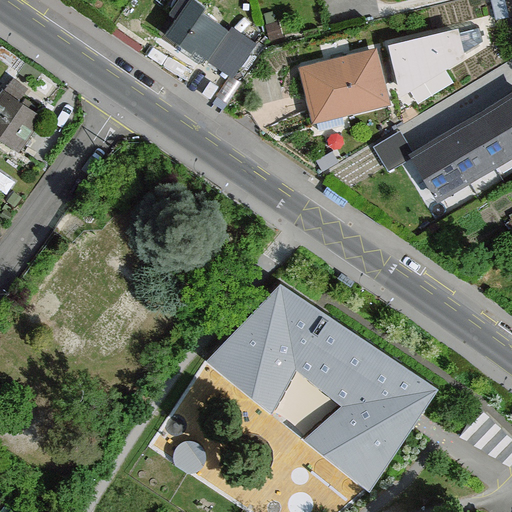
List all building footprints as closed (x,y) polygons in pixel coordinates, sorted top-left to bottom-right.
[(207,7),(197,0),(179,0),(171,12),(178,18),(167,34),(194,52),(196,49),(210,58),(230,30),(203,12),(207,7)] [(507,0),(493,0),(498,18),(511,15),(507,0)] [(280,36),(276,22),(267,25),(270,39),(280,36)] [(456,32),(462,54),(483,41),(480,27),(456,32)] [(254,47),(230,30),(210,58),(207,64),(232,81),(254,47)] [(456,32),(394,47),(405,89),(462,54),(456,32)] [(375,52),(305,69),(318,117),(342,111),(387,101),(375,52)] [(5,92),(0,100),(0,134),(19,148),(40,116),(5,92)] [(511,93),(414,152),(432,194),(511,147),(511,93)] [(342,111),(318,117),(321,129),(346,124),(342,111)] [(340,162),(334,151),(316,162),(323,172),(340,162)] [(281,283),(208,360),(274,412),(298,367),(341,405),(304,439),(370,490),(441,389),(281,283)]
